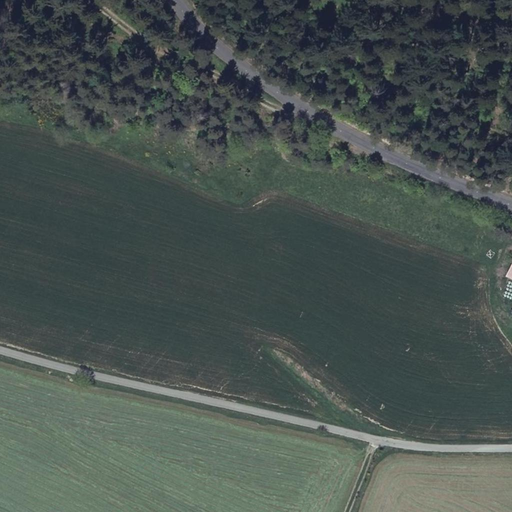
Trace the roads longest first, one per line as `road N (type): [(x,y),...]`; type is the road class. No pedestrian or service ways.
road 1 (unclassified): [(0,347),(288,422),(511,450)]
road 2 (tertiary): [(176,0),(232,58),(311,112),(511,209)]
